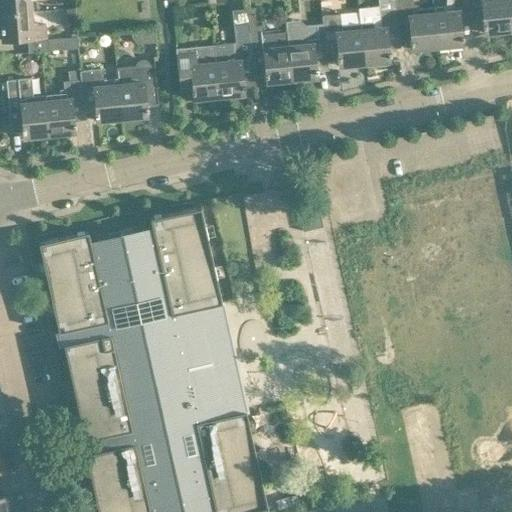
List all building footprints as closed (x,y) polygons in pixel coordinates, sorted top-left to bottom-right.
[(0,0),(0,15),(30,12),(29,0),(0,0)] [(394,0),(396,8),(398,23),(409,22),(412,49),(437,47),(433,7),(414,9),(412,0),(394,0)] [(445,0),(445,6),(433,7),(437,47),(462,44),(459,17),(471,16),(469,0),(445,0)] [(469,0),(471,16),(470,7),(482,6),(485,33),(510,30),(506,0),(469,0)] [(358,8),(360,23),(364,63),(389,60),(386,33),(398,32),(398,23),(396,8),(378,10),(378,6),(358,8)] [(30,12),(0,15),(0,22),(1,40),(33,37),(47,36),(45,23),(31,25),(30,12)] [(322,15),(323,24),(325,40),(336,39),(339,66),(364,63),(360,23),(341,25),(339,14),(322,15)] [(260,21),(248,22),(252,56),(263,55),(266,82),(291,79),(287,40),(286,40),(285,32),(267,34),(261,34),(260,21)] [(286,22),(287,40),(291,79),(316,77),(315,65),(327,64),(325,40),(323,24),(305,26),(298,21),(286,22)] [(235,42),(214,45),(219,96),(243,93),(241,66),(253,65),(252,56),(248,22),(233,24),(235,42)] [(154,29),(131,31),(131,36),(138,44),(155,42),(154,29)] [(77,37),(47,40),(48,50),(78,48),(77,37)] [(214,45),(175,48),(179,85),(192,84),(194,99),(219,96),(214,45)] [(116,68),(117,79),(122,118),(147,116),(146,104),(159,103),(155,63),(150,63),(149,62),(147,60),(144,59),(142,59),(140,60),(138,61),(137,62),(136,65),(116,68)] [(102,68),(80,71),(82,95),(94,94),(97,121),(122,118),(117,79),(103,80),(102,68)] [(64,93),(45,95),(49,135),(74,132),(71,105),(83,104),(82,95),(80,71),(68,72),(69,81),(63,81),(64,93)] [(30,77),(6,79),(9,112),(21,110),(24,137),(49,135),(45,95),(32,96),(30,77)] [(440,293),(412,300),(408,279),(511,255),(511,187),(355,223),(369,287),(390,282),(394,304),(374,308),(411,475),(511,452),(511,384),(463,395),(440,293)] [(39,242),(43,261),(50,260),(52,270),(46,272),(52,302),(59,300),(61,311),(55,312),(59,331),(65,330),(68,343),(64,344),(85,440),(89,439),(92,452),(86,453),(98,511),(161,511),(213,500),(215,511),(240,511),(267,506),(246,411),(238,412),(214,304),(222,302),(216,277),(209,278),(207,267),(214,266),(207,236),(200,238),(198,227),(205,225),(200,206),(150,218),(154,235),(92,248),(88,232),(39,242)] [(310,500),(306,487),(297,489),(294,494),(276,499),(279,508),(310,500)] [(0,511),(10,511),(7,495),(0,496),(0,511)]
